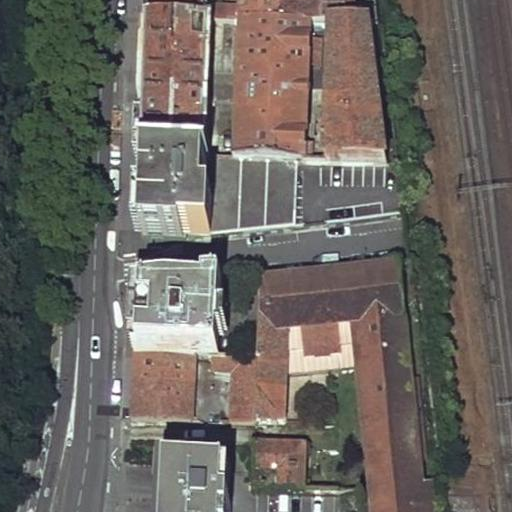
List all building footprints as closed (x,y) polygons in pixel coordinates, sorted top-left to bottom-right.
[(150,0),(150,21),(210,24),(226,23),(225,11),(204,9),(203,0),(150,0)] [(235,0),(234,24),(238,25),(313,28),(332,28),(379,29),(376,7),(353,4),(352,0),(235,0)] [(147,71),(144,158),(147,158),(204,162),(210,24),(150,21),(147,71)] [(238,25),(233,162),(298,165),(387,168),(375,59),(379,59),(379,29),(332,28),(330,71),(327,147),(308,146),(311,71),(313,28),(238,25)] [(313,28),(311,71),(330,71),(332,28),(313,28)] [(147,158),(144,236),(186,237),(188,233),(213,234),(213,215),(217,215),(217,199),(207,199),(209,161),(204,162),(147,158)] [(213,215),(213,234),(298,226),(298,165),(233,162),(209,161),(207,199),(217,199),(217,215),(213,215)] [(261,362),(257,423),(286,425),(290,335),(351,326),(371,489),(372,511),(437,511),(438,511),(436,484),(428,484),(401,267),(264,281),(261,362)] [(173,358),(196,359),(215,359),(222,360),(225,285),(207,287),(206,292),(175,291),(143,295),(143,307),(139,307),(139,315),(143,316),(141,335),(137,335),(137,343),(141,343),(140,356),(173,358)] [(136,356),(134,421),(193,423),(196,359),(173,358),(140,356),(136,356)] [(235,375),(234,425),(257,426),(257,423),(261,362),(222,360),(215,359),(215,374),(235,375)] [(256,446),(253,494),(304,496),(307,448),(256,446)] [(161,472),(158,511),(225,511),(227,476),(161,472)]
